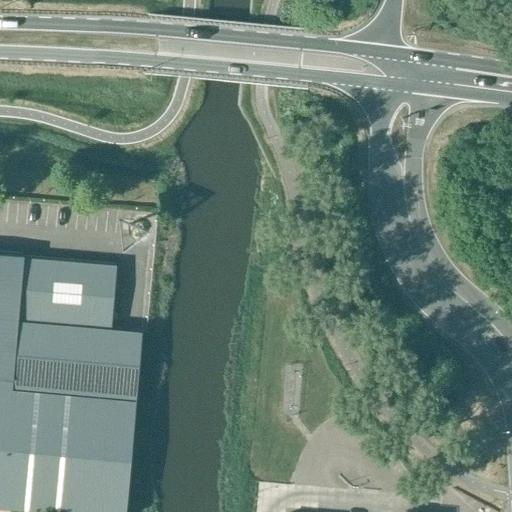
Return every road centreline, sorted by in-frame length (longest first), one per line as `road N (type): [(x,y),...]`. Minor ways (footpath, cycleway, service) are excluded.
road 1 (primary): [(387,50),(0,23)]
road 2 (primary): [(0,53),(384,84)]
road 3 (primary): [(384,84),(378,155),(389,240),(404,275),(491,365),(511,411)]
road 4 (primary): [(511,336),(450,279),(419,226),(419,88)]
road 5 (primary): [(511,68),(387,50)]
